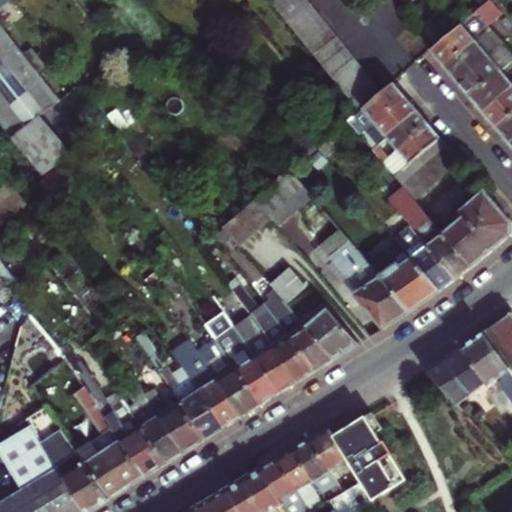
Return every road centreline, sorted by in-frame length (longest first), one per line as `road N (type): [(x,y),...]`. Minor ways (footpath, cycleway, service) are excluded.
road 1 (tertiary): [(140,511),(511,275)]
road 2 (unknown): [(372,369),(286,243)]
road 3 (residential): [(511,183),(411,68)]
